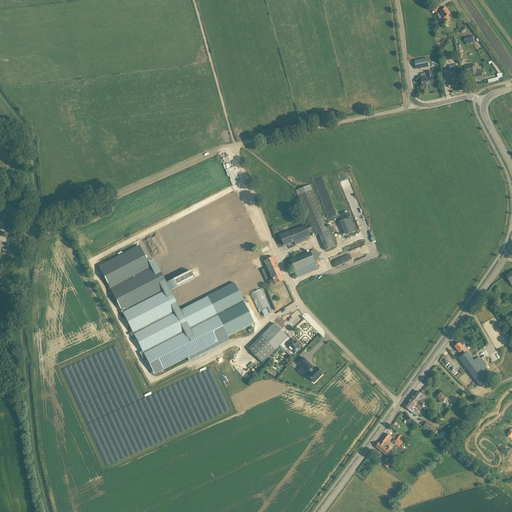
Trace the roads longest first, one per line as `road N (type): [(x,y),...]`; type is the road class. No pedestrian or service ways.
road 1 (unclassified): [(43,226),(219,149),(412,104)]
road 2 (tertiary): [(320,511),(511,244)]
road 3 (track): [(234,145),(192,0)]
